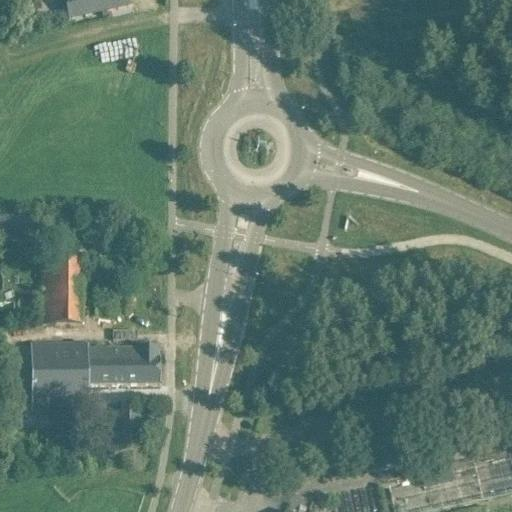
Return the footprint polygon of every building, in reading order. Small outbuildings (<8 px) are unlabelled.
[(129,8),(127,0),(63,0),(68,21),(129,8)] [(107,217),(87,218),(83,219),(85,239),(109,237),(107,217)] [(78,264),(58,264),(41,264),(42,328),(79,328),(78,264)] [(89,347),(31,348),(32,415),(88,414),(87,389),(156,388),(160,388),(159,362),(158,362),(158,350),(136,350),(136,351),(110,351),(107,351),(107,358),(89,358),(89,347)] [(140,414),(120,415),(100,415),(101,455),(141,454),(140,414)] [(511,457),(474,466),(483,504),(511,497),(511,457)] [(474,466),(389,485),(394,511),(446,511),(483,504),(474,466)]
